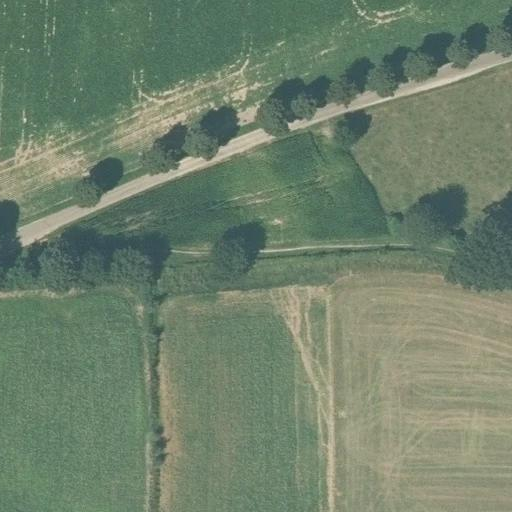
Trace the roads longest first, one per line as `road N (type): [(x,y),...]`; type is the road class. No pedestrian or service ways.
road 1 (unclassified): [(0,244),(266,133),(511,53)]
road 2 (track): [(0,262),(387,243),(511,269)]
